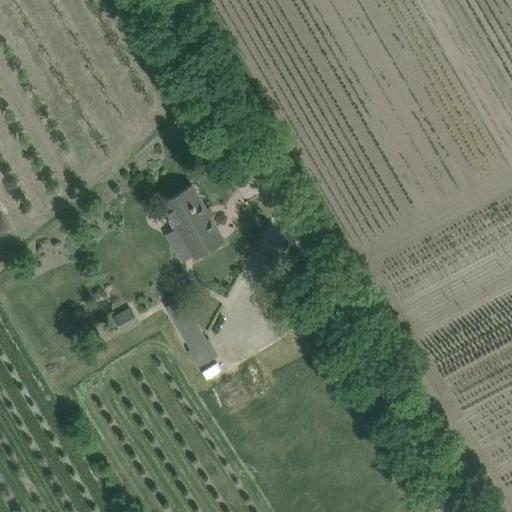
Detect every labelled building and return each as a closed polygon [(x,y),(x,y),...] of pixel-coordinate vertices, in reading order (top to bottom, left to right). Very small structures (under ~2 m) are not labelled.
[(205,208),(192,185),(162,202),(176,226),(192,254),(194,257),(224,240),(211,217),(215,214),(210,206),(205,208)] [(180,261),(192,254),(176,226),(164,233),(180,261)] [(166,306),(191,349),(207,340),(183,296),(166,306)] [(130,309),(116,317),(124,331),(133,326),(130,321),(135,318),(130,309)] [(209,338),(207,340),(191,349),(187,351),(196,366),(218,354),(209,338)]
